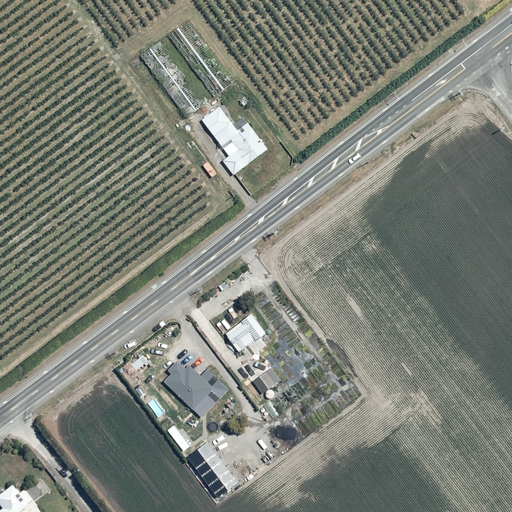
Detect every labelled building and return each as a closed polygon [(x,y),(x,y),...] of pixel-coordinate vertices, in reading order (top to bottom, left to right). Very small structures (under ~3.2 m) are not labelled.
[(233,83),(189,22),(169,36),(214,97),(233,83)] [(207,102),(160,40),(141,55),(187,117),(207,102)] [(222,107),(203,121),(230,156),(224,160),(236,177),(271,151),(245,116),(235,124),(222,107)] [(253,313),(228,333),(227,334),(241,352),(243,351),(245,354),(257,345),(256,344),(269,333),(253,313)] [(174,373),(166,382),(196,411),(217,389),(192,364),(189,368),(180,359),(170,369),(174,373)] [(261,375),(254,381),(253,382),(261,394),(281,379),(272,367),(261,375)] [(0,511),(22,511),(33,504),(32,502),(35,500),(26,488),(22,491),(17,484),(0,496),(0,500),(6,508),(0,511)]
